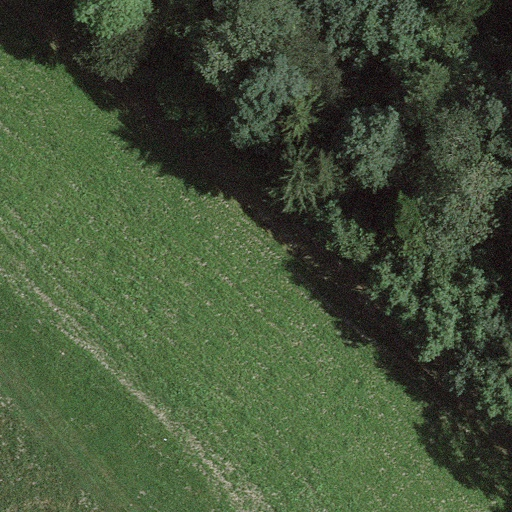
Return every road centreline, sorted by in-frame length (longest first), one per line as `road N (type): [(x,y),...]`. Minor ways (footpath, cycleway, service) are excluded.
road 1 (track): [(511,166),(457,132),(167,0)]
road 2 (track): [(0,374),(75,439),(133,511)]
